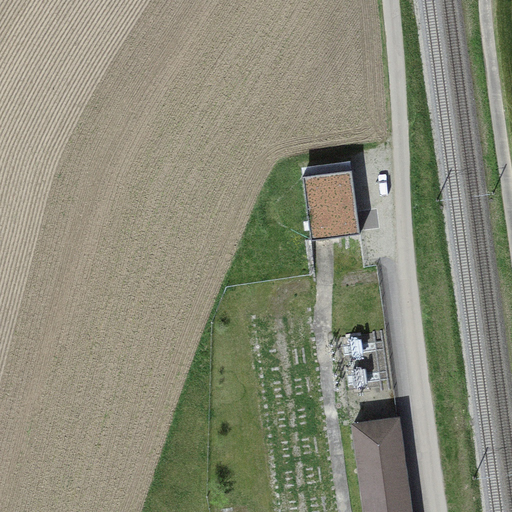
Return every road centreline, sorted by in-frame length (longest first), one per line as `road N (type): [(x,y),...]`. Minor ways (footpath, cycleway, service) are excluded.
road 1 (unclassified): [(391,0),(408,278),(440,511)]
road 2 (track): [(484,0),(511,216)]
